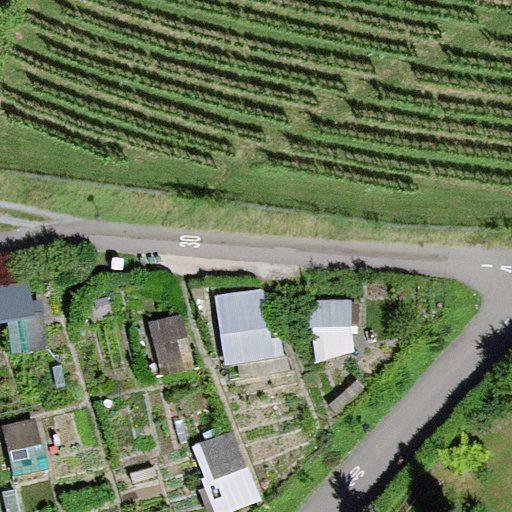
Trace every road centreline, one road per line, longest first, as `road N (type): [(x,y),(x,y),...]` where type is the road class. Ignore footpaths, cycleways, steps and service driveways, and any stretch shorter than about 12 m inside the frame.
road 1 (residential): [(511,268),(95,236),(0,246)]
road 2 (residential): [(511,312),(335,511)]
